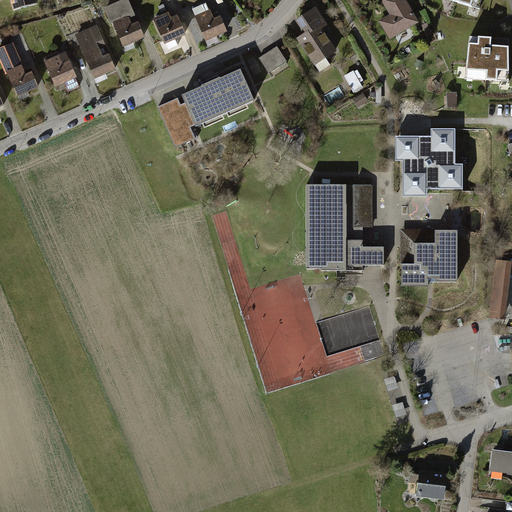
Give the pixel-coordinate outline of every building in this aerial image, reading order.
[(35,0),(11,0),(14,8),(36,2),(35,0)] [(127,0),(126,0),(106,9),(112,24),(114,23),(124,46),(143,37),(139,27),(133,30),(128,19),(134,16),(127,0)] [(384,27),(390,38),(417,22),(404,0),(382,0),(383,0),(391,14),(381,20),(384,26),(384,27)] [(206,3),(193,9),(206,40),(226,31),(217,12),(211,15),(206,3)] [(299,39),(320,72),(330,65),(325,58),(335,51),(319,27),(324,23),(316,9),(298,21),(306,34),(299,39)] [(168,14),(155,19),(165,43),(166,43),(169,50),(178,46),(175,39),(184,35),(177,17),(170,19),(168,14)] [(77,36),(85,54),(105,45),(97,27),(77,36)] [(508,40),(470,37),(466,69),(474,69),(473,79),(501,81),(502,71),(509,71),(508,40)] [(13,45),(0,50),(0,57),(5,68),(20,62),(13,45)] [(105,45),(85,54),(95,78),(115,69),(109,55),(105,45)] [(278,47),(266,54),(276,69),(287,61),(278,47)] [(65,53),(45,62),(56,86),(64,82),(68,91),(80,86),(65,53)] [(276,69),(266,54),(259,58),(269,73),(276,69)] [(21,66),(8,72),(18,95),(37,87),(29,70),(23,73),(21,66)] [(177,99),(158,107),(175,148),(195,139),(190,127),(195,125),(196,126),(254,101),(240,70),(220,79),(219,78),(202,86),(202,87),(182,96),(185,103),(180,106),(177,99)] [(353,72),(345,76),(351,86),(349,87),(350,89),(352,88),(354,92),(360,89),(358,85),(360,84),(359,82),(362,81),(357,71),(354,73),(353,72)] [(456,93),(448,93),(448,107),(457,107),(456,93)] [(404,196),(427,196),(427,189),(463,189),(463,165),(455,165),(455,129),(431,129),(431,136),(403,136),(403,137),(396,137),(396,161),(403,161),(403,189),(404,189),(404,196)] [(371,185),(306,185),(307,269),(321,269),(321,271),(363,270),(363,266),(384,265),(384,247),(363,247),(363,207),(371,207),(371,185)] [(428,282),(456,282),(456,231),(426,231),(426,244),(415,244),(415,247),(401,247),(401,286),(428,286),(428,282)] [(508,272),(495,271),(490,315),(503,317),(508,272)] [(511,472),(511,453),(494,451),(492,470),(511,472)] [(389,462),(382,464),(384,470),(391,468),(389,462)] [(418,494),(443,497),(446,474),(411,470),(410,482),(419,483),(418,494)]
